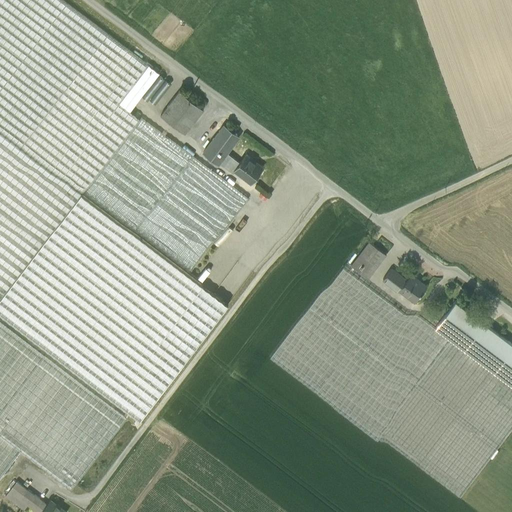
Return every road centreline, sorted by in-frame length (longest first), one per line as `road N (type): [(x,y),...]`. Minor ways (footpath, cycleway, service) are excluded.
road 1 (residential): [(97,0),(385,218)]
road 2 (residential): [(385,218),(511,314)]
road 3 (residential): [(511,152),(393,207),(385,218)]
